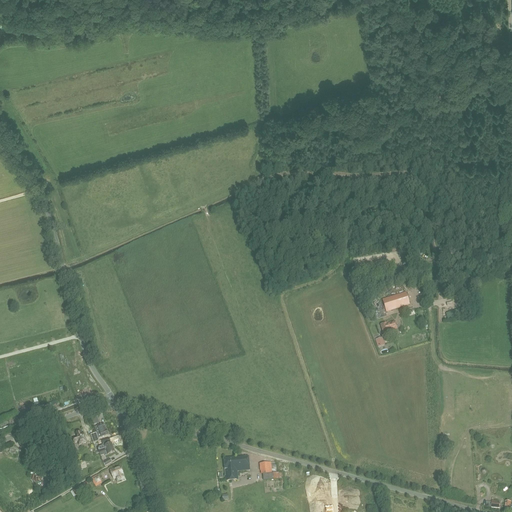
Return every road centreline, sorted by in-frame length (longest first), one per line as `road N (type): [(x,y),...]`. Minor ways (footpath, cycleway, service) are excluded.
road 1 (unclassified): [(479,511),(119,412)]
road 2 (residential): [(471,264),(424,261),(354,281),(371,319),(450,293)]
road 3 (tertiary): [(113,399),(83,351),(34,189)]
road 4 (unclassified): [(0,441),(113,399)]
